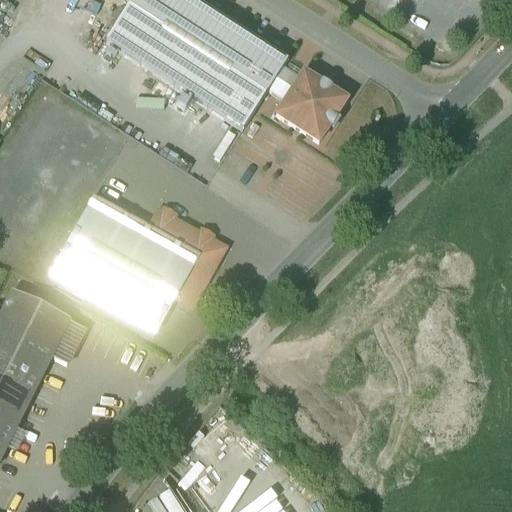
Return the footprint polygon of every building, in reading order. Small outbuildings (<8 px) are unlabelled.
[(287,66),(185,0),(135,0),(106,45),(243,134),(268,95),(283,72),(287,66)] [(300,82),(283,72),(268,95),(285,105),(300,82)] [(346,104),(304,76),(300,82),(285,105),(276,119),(319,147),(346,104)] [(149,232),(93,201),(48,281),(154,340),(174,304),(199,260),(149,232)] [(225,252),(159,216),(149,232),(199,260),(174,304),(191,313),(225,252)] [(67,327),(68,325),(12,297),(0,322),(0,462),(50,361),(67,327)] [(67,327),(50,361),(68,370),(85,336),(67,327)]
